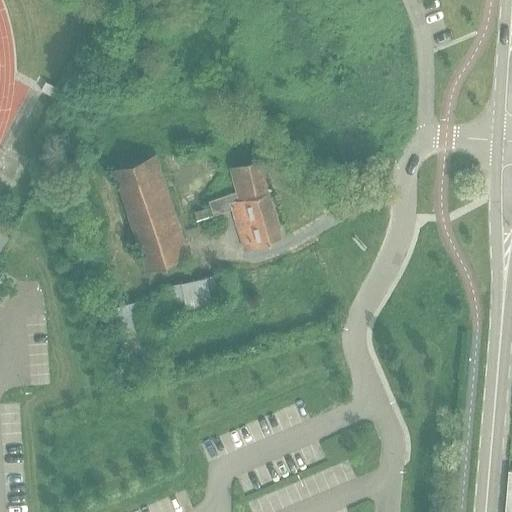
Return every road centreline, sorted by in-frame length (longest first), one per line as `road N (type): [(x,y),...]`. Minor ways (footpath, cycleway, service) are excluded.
road 1 (tertiary): [(486,511),(503,311)]
road 2 (tertiary): [(496,135),(503,311)]
road 3 (residential): [(409,0),(427,77),(423,136)]
road 4 (tertiary): [(505,0),(496,135)]
